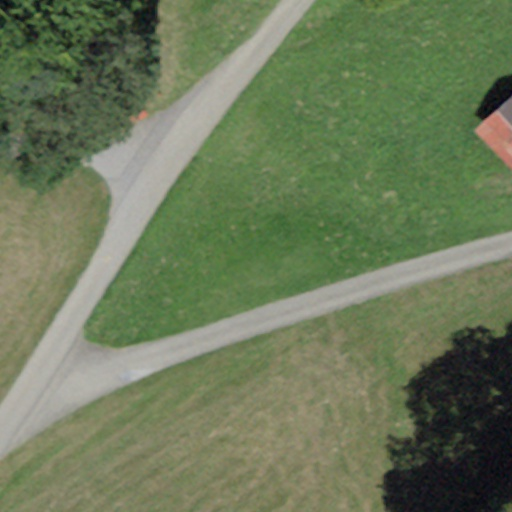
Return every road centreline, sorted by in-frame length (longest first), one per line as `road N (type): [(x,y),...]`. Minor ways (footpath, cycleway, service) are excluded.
road 1 (unclassified): [(0,431),(168,163),(296,0)]
road 2 (track): [(15,408),(511,245)]
